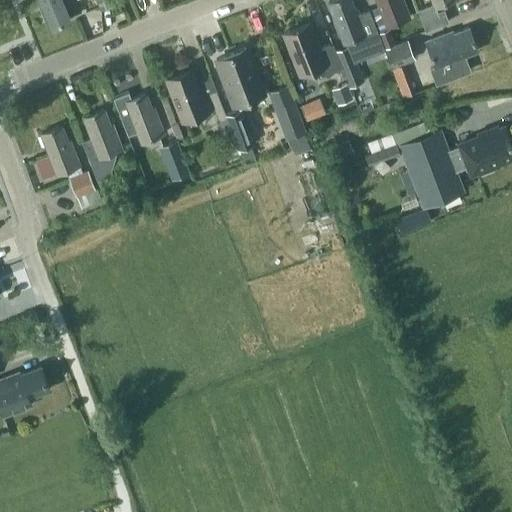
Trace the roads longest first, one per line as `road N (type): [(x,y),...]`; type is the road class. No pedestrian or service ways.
road 1 (residential): [(0,88),(223,0)]
road 2 (unclassified): [(50,307),(0,148)]
